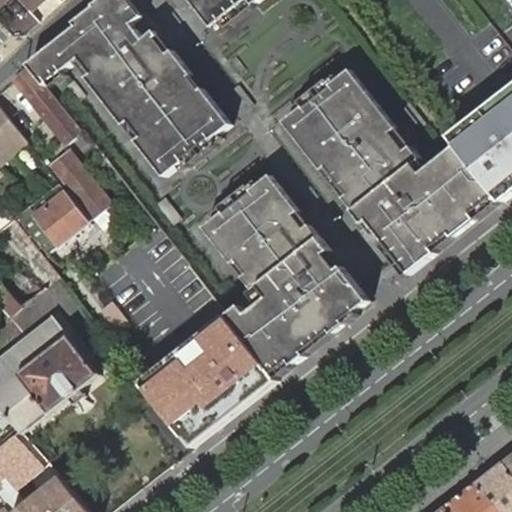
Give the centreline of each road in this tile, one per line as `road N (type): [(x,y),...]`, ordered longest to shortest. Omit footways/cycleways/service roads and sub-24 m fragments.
road 1 (tertiary): [(511,273),(209,511)]
road 2 (tertiary): [(348,511),(511,382)]
